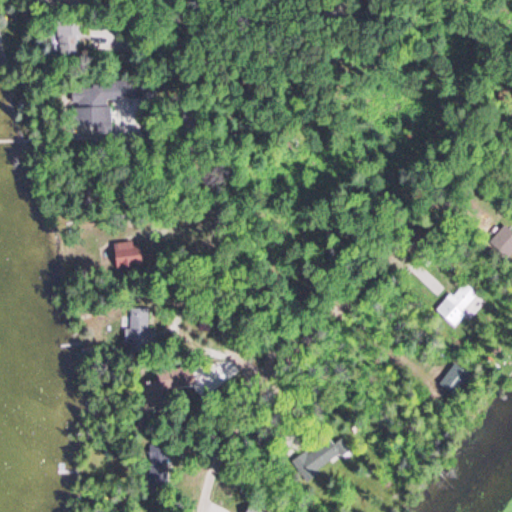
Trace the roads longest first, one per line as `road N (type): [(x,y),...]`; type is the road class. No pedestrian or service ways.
road 1 (residential): [(277,364),(225,357),(216,345),(196,0)]
road 2 (residential): [(277,364),(511,108)]
road 3 (residential): [(194,511),(206,470),(277,364)]
